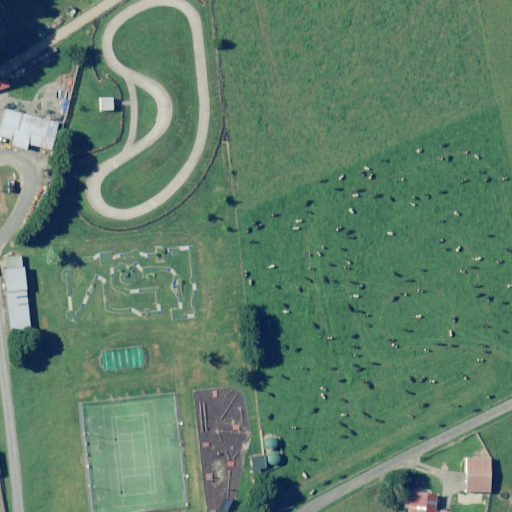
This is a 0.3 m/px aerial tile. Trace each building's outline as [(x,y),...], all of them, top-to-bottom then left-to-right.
[(113,98),(101,98),(101,111),(113,111),(113,98)] [(2,109),(0,116),(0,140),(5,142),(6,138),(12,140),(10,146),(24,150),(26,144),(53,151),(60,125),(2,109)] [(31,332),(23,256),(2,258),(10,334),(31,332)] [(491,492),(492,458),(467,457),(466,492),(491,492)] [(434,511),(436,494),(409,492),(406,511),(434,511)]
